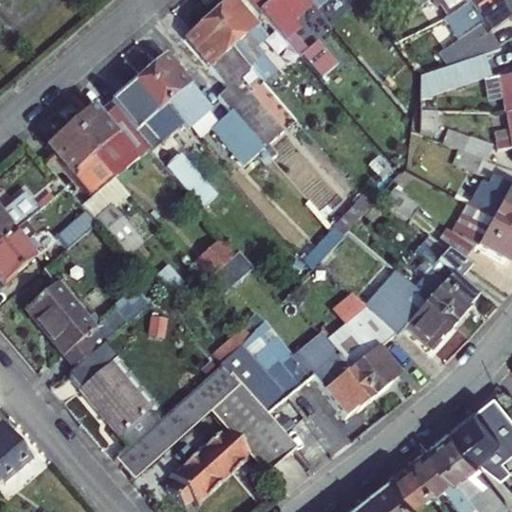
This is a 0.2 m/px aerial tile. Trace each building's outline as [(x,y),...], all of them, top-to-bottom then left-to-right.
[(249,0),(245,3),(265,27),(286,51),(303,36),(298,30),(315,16),(301,0),(249,0)] [(301,0),(315,16),(321,23),(345,2),(343,0),(301,0)] [(437,0),(457,28),(499,0),(410,0),(417,11),(433,0),(437,0)] [(487,74),(504,67),(492,48),(511,34),(511,17),(511,16),(511,13),(503,0),(499,0),(457,28),(447,34),(476,77),(487,74)] [(272,53),(256,34),(265,27),(245,3),(213,30),(237,60),(250,49),(261,62),(272,53)] [(237,60),(213,30),(189,51),(230,99),(221,107),(235,124),(266,160),(270,164),(297,141),(264,103),(258,107),(226,70),(237,60)] [(170,67),(146,86),(181,126),(192,140),(216,120),(170,67)] [(423,96),(421,118),(493,91),(487,74),(476,77),(423,96)] [(181,126),(146,86),(122,107),(157,147),(181,126)] [(509,127),(511,126),(511,88),(493,91),(499,127),(509,127)] [(95,115),(71,135),(118,189),(151,161),(111,115),(101,123),(95,115)] [(266,160),(235,124),(217,139),(248,176),(266,160)] [(511,126),(509,127),(511,144),(511,152),(498,155),(500,167),(511,164),(511,126)] [(118,189),(71,135),(49,154),(94,208),(100,203),(118,189)] [(447,160),(491,175),(496,160),(452,145),(447,160)] [(180,168),(166,179),(175,190),(202,221),(216,209),(180,168)] [(496,198),(511,208),(511,211),(499,233),(511,239),(511,195),(502,189),(496,198)] [(499,233),(511,211),(511,208),(496,198),(482,222),(499,233)] [(0,215),(6,223),(15,216),(2,201),(0,202),(0,215)] [(100,203),(94,208),(84,217),(91,224),(97,231),(113,217),(100,203)] [(0,257),(17,243),(43,222),(29,204),(15,216),(6,223),(0,215),(0,257)] [(347,255),(376,224),(366,212),(336,242),(347,255)] [(101,235),(129,268),(146,254),(113,217),(97,231),(101,235)] [(69,262),(101,235),(97,231),(91,224),(59,249),(69,262)] [(443,260),(465,278),(476,267),(507,284),(511,274),(511,239),(499,233),(485,258),(468,248),(460,258),(449,253),(443,260)] [(224,237),(195,263),(225,296),(254,270),(224,237)] [(17,243),(0,257),(0,284),(8,294),(39,269),(17,243)] [(431,314),(459,340),(471,328),(468,325),(480,314),(454,290),(465,278),(443,260),(434,271),(420,258),(413,267),(445,298),(431,314)] [(77,378),(107,352),(60,296),(29,321),(77,378)] [(366,321),(393,351),(394,351),(408,339),(434,362),(443,349),(447,353),(459,340),(431,314),(413,297),(388,322),(370,299),(357,310),(366,321)] [(324,350),(375,411),(390,400),(388,398),(400,388),(379,362),(393,351),(366,321),(329,355),(325,349),(324,350)] [(307,394),(262,341),(255,348),(223,378),(267,428),(307,394)] [(375,411),(324,350),(297,372),(346,432),(358,422),(359,424),(375,411)] [(88,398),(110,379),(101,367),(78,386),(88,398)] [(138,452),(168,427),(120,370),(110,379),(88,398),(125,443),(128,441),(138,452)] [(211,426),(224,440),(251,470),(263,484),(293,458),(267,428),(223,378),(168,427),(138,452),(117,472),(132,491),(211,426)] [(473,412),(507,456),(511,451),(511,412),(497,394),(473,412)] [(507,456),(473,412),(449,431),(476,465),(496,486),(507,477),(496,464),(507,456)] [(476,465),(449,431),(444,435),(471,469),(476,465)] [(444,435),(428,447),(478,511),(503,511),(500,505),(471,469),(444,435)] [(0,496),(10,489),(16,496),(43,473),(13,438),(0,448),(0,496)] [(193,511),(203,511),(251,470),(224,440),(171,487),(176,493),(167,501),(177,511),(191,511),(193,511)] [(478,511),(428,447),(409,462),(434,496),(442,489),(459,511),(478,511)] [(434,496),(409,462),(389,478),(413,510),(414,511),(430,511),(424,503),(434,496)] [(389,478),(347,509),(349,511),(410,511),(413,510),(389,478)]
